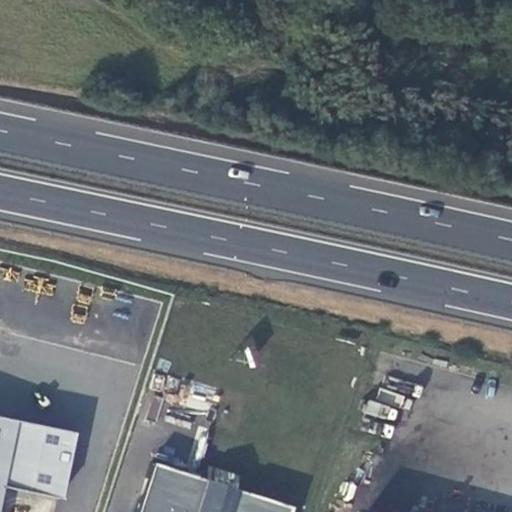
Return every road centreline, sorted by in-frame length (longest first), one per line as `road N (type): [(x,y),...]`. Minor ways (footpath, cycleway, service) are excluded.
road 1 (trunk): [(0,199),(511,307)]
road 2 (trunk): [(511,244),(0,136)]
